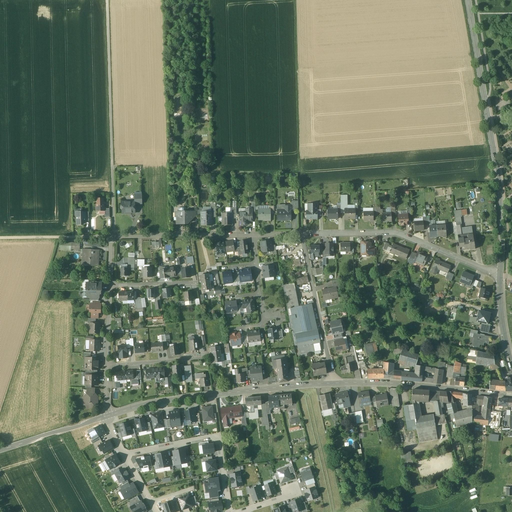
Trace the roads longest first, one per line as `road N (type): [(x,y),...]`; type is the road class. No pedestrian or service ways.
road 1 (tertiary): [(467,0),(499,185),(500,273)]
road 2 (track): [(302,235),(298,0)]
road 3 (secondary): [(333,383),(185,398),(106,416)]
road 4 (residential): [(302,235),(396,233),(500,273)]
road 5 (track): [(112,194),(106,0)]
road 6 (secondary): [(511,395),(333,383)]
road 7 (residential): [(230,511),(218,435),(125,455)]
road 8 (residential): [(333,383),(302,235)]
road 9 (residential): [(113,236),(254,235)]
